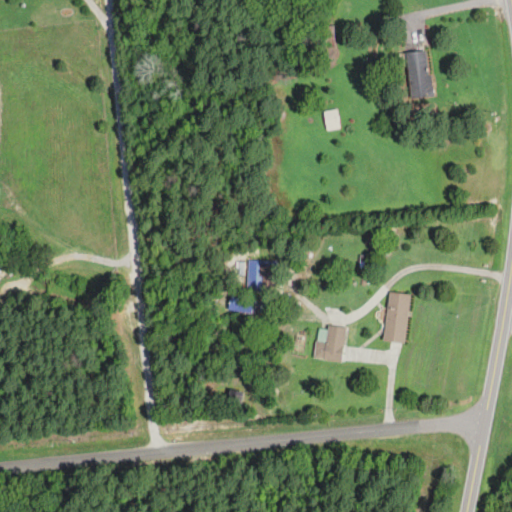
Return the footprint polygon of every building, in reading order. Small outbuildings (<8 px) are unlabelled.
[(334,49),(334,27),(314,27),(314,49),(334,49)] [(433,97),(428,51),(406,53),(411,99),(433,97)] [(339,129),(337,110),(324,111),(326,130),(339,129)] [(274,287),(274,260),(248,260),(248,287),(274,287)] [(410,295),(388,292),(383,341),(405,343),(410,295)] [(346,328),(328,325),(327,331),(319,330),(314,358),(341,362),(346,328)]
